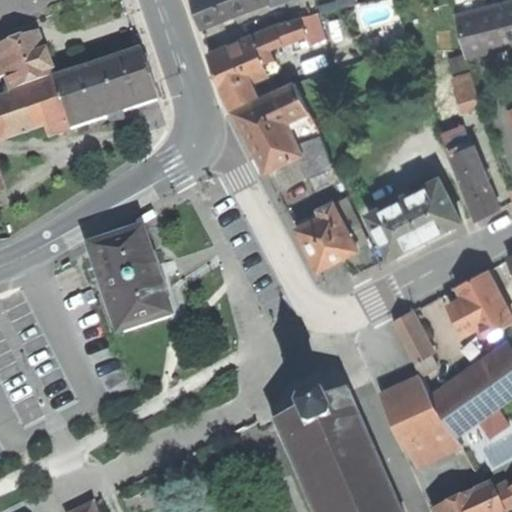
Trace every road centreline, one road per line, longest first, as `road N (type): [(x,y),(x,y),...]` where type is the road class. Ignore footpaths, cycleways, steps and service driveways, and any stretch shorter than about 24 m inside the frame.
road 1 (residential): [(202,129),(242,182),(324,326),(511,231)]
road 2 (secondary): [(202,129),(198,146),(178,163),(0,266)]
road 3 (secondary): [(157,0),(202,129)]
